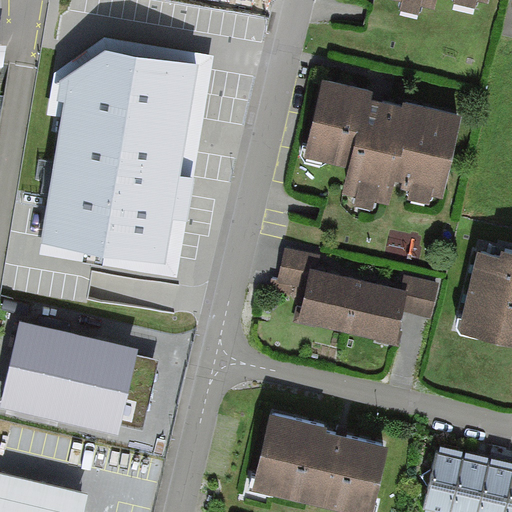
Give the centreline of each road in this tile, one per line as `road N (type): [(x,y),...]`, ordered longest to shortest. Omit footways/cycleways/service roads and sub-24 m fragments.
road 1 (residential): [(296,0),(218,356)]
road 2 (residential): [(218,356),(485,420),(511,417)]
road 3 (residential): [(218,356),(181,511)]
